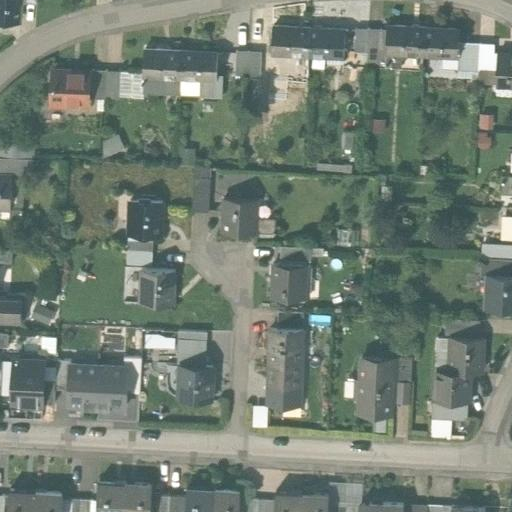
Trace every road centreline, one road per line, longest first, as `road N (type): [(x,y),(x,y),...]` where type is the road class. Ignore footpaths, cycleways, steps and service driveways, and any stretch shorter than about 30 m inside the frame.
road 1 (residential): [(235,452),(492,467)]
road 2 (residential): [(229,0),(80,27),(0,73)]
road 3 (residential): [(0,437),(235,452)]
road 4 (residential): [(235,452),(241,294),(222,265)]
